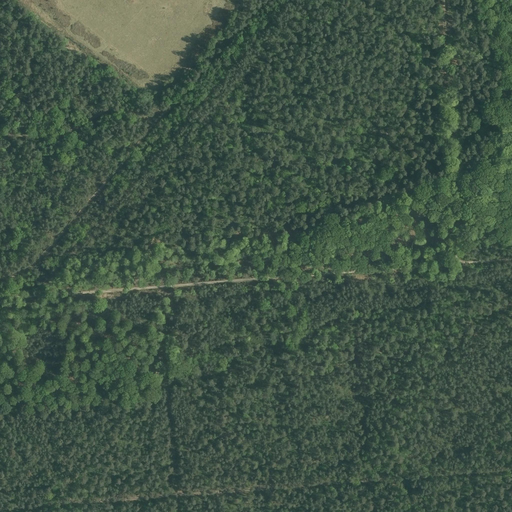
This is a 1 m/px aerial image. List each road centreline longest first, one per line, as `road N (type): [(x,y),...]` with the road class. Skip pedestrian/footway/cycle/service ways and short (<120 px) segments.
road 1 (track): [(511,468),(451,473),(424,457),(399,458),(374,479),(0,508)]
road 2 (track): [(511,258),(0,298)]
road 3 (track): [(457,262),(443,0)]
road 4 (track): [(164,284),(179,511)]
road 5 (track): [(154,122),(50,247),(22,273),(0,275)]
road 6 (track): [(265,0),(154,122)]
